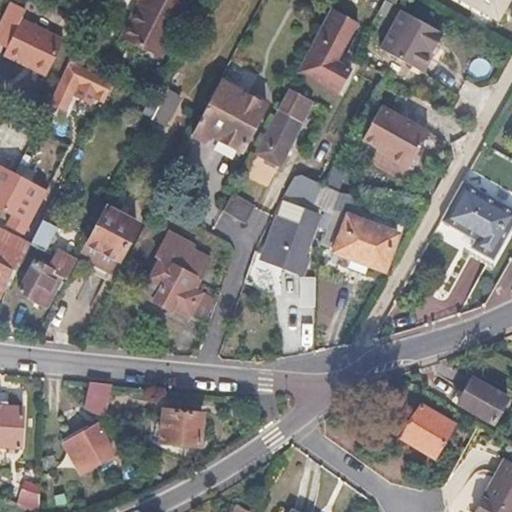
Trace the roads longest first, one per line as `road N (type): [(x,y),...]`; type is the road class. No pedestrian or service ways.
road 1 (residential): [(0,349),(331,386)]
road 2 (tertiary): [(331,386),(391,351),(511,311)]
road 3 (tertiary): [(141,511),(213,476),(287,424)]
road 4 (residential): [(287,424),(409,511)]
